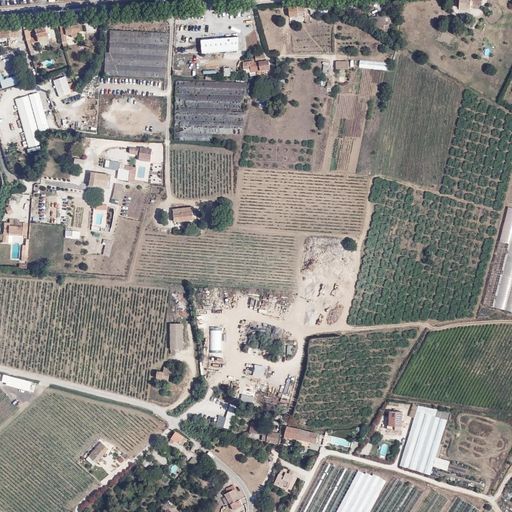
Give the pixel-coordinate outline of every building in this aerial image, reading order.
[(473,7),(479,8),(480,0),(459,0),(458,9),(469,10),(471,1),(473,2),(473,7)] [(290,6),(290,17),(306,15),(305,5),(290,6)] [(390,24),(393,24),(392,15),(366,17),(367,25),(377,26),(384,32),(388,32),(388,27),(391,27),(390,24)] [(79,24),(60,27),(62,47),(67,46),(66,37),(77,36),(76,33),(80,33),(79,24)] [(32,44),(48,40),(45,29),(30,33),(29,29),(23,31),(29,56),(37,54),(35,47),(33,48),(32,44)] [(105,52),(104,74),(164,77),(166,32),(110,30),(108,52),(105,52)] [(201,39),(202,53),(240,50),(239,36),(201,39)] [(264,54),(256,54),(257,62),(252,63),(244,62),(243,64),(244,69),(251,69),(252,73),(261,71),(261,72),(272,71),(270,60),(267,61),(266,57),(264,54)] [(388,61),(360,59),(359,67),(387,69),(388,61)] [(336,61),(336,69),(349,69),(348,61),(336,61)] [(0,72),(0,82),(2,88),(19,83),(15,68),(12,68),(14,76),(4,79),(3,76),(2,77),(0,72)] [(68,84),(65,76),(53,80),(59,97),(71,93),(68,84)] [(241,94),(250,94),(251,82),(176,80),(175,138),(240,140),(247,108),(241,107),(241,94)] [(49,129),(39,93),(28,96),(38,132),(49,129)] [(38,132),(28,96),(14,99),(28,149),(41,145),(38,132)] [(267,116),(270,112),(264,107),(261,110),(267,116)] [(152,149),(141,147),(141,149),(131,147),(130,153),(140,155),(140,158),(151,160),(151,154),(152,149)] [(108,160),(123,160),(123,150),(108,149),(108,160)] [(108,160),(106,169),(116,170),(117,168),(117,164),(118,161),(108,160)] [(137,167),(126,166),(126,168),(132,169),(131,181),(135,181),(137,167)] [(125,169),(120,168),(118,179),(130,181),(132,170),(125,169)] [(110,180),(111,174),(92,172),(90,185),(93,185),(94,184),(108,186),(109,180),(110,180)] [(124,185),(116,183),(111,203),(121,205),(125,190),(122,190),(124,185)] [(193,211),(192,206),(173,209),(175,221),(193,219),(193,211)] [(511,312),(511,208),(508,208),(483,305),(511,312)] [(9,223),(5,223),(4,234),(0,234),(0,240),(3,241),(3,242),(8,242),(8,235),(27,236),(28,223),(20,222),(20,219),(9,219),(9,223)] [(103,254),(110,256),(113,241),(107,239),(103,254)] [(171,324),(172,349),(183,349),(182,323),(171,324)] [(253,377),(264,379),(266,367),(256,365),(253,377)] [(157,371),(156,377),(169,379),(170,372),(172,373),(173,367),(164,366),(163,372),(157,371)] [(227,385),(228,376),(221,375),(219,383),(227,385)] [(227,418),(220,416),(218,425),(235,430),(242,406),(231,403),(227,418)] [(431,474),(447,420),(449,412),(437,409),(418,406),(413,404),(409,416),(414,418),(400,465),(431,474)] [(402,412),(389,411),(388,427),(402,428),(402,412)] [(264,425),(252,422),(250,432),(264,435),(263,440),(278,443),(280,434),(263,430),(264,425)] [(321,435),(288,427),(286,437),(317,444),(318,439),(320,439),(321,435)] [(381,432),(375,430),(372,436),(378,439),(381,432)] [(187,437),(175,431),(169,442),(173,444),(175,442),(188,449),(192,442),(186,438),(187,437)] [(101,442),(89,455),(97,462),(109,448),(101,442)] [(192,468),(198,462),(194,457),(188,463),(192,468)] [(361,511),(362,511),(363,511),(368,511),(386,480),(373,473),(372,475),(366,472),(365,473),(358,470),(357,471),(350,467),(349,469),(342,466),(341,467),(333,463),(332,465),(326,462),(299,511),(361,511)] [(467,473),(468,470),(451,465),(450,469),(467,473)] [(282,470),(275,484),(290,492),(299,475),(289,470),(288,472),(282,470)] [(409,511),(423,490),(409,481),(407,484),(394,476),(371,511),(409,511)] [(227,491),(225,492),(234,511),(243,506),(236,491),(238,490),(235,484),(226,489),(227,491)] [(446,511),(476,511),(478,509),(457,496),(446,511)]
